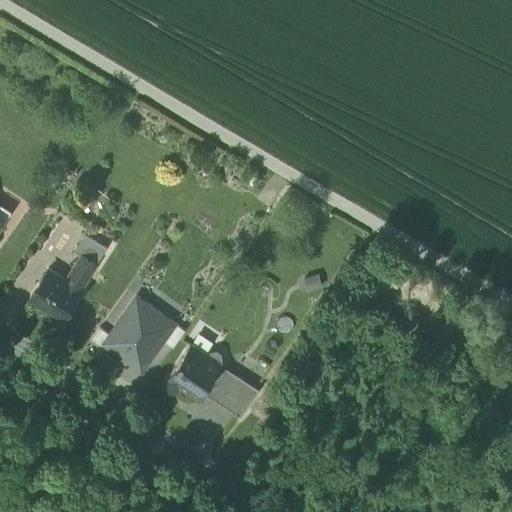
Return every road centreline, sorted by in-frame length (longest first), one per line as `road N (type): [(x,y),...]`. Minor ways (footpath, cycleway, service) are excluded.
road 1 (track): [(0,5),(511,303)]
road 2 (secondary): [(0,335),(267,511)]
